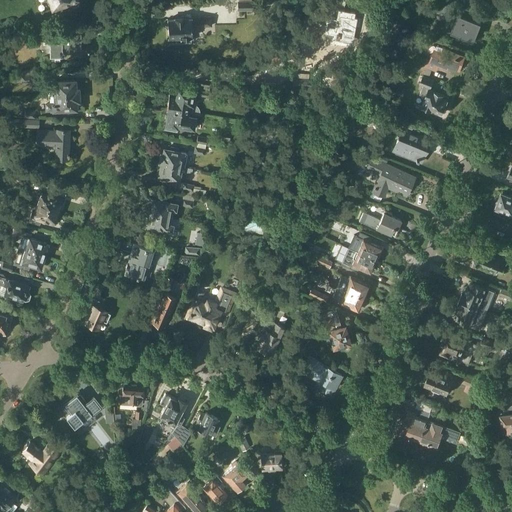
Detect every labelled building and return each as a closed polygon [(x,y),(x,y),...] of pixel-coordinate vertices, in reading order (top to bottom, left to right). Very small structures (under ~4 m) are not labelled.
[(48,0),(52,9),(70,3),(71,5),(74,7),(78,5),(80,2),(78,0),(48,0)] [(254,0),(238,1),(238,10),(254,10),(254,0)] [(436,3),(434,11),(451,14),(453,7),(436,3)] [(336,4),(324,35),(351,46),(363,15),(336,4)] [(451,33),(460,36),(459,37),(473,43),(473,41),(474,42),(481,24),(458,15),(451,33)] [(165,19),(166,27),(168,28),(169,42),(191,41),(191,38),(192,38),(192,37),(193,37),(192,27),(212,26),(212,17),(185,18),(185,17),(175,17),(175,19),(165,19)] [(383,25),(396,31),(399,25),(385,19),(383,25)] [(62,33),(62,35),(49,36),(50,58),(65,57),(65,52),(82,51),(81,32),(62,33)] [(438,65),(445,68),(446,65),(460,70),(464,57),(443,49),(442,51),(435,48),(430,59),(428,58),(425,65),(436,70),(438,65)] [(424,108),(430,110),(431,108),(443,113),(443,111),(445,112),(447,106),(446,106),(449,97),(430,90),(434,80),(423,75),(420,84),(423,86),(420,94),(427,97),(423,105),(425,106),(424,108)] [(294,85),(310,86),(311,79),(295,78),(294,85)] [(44,82),(44,89),(54,89),(55,96),(79,95),(79,88),(76,88),(75,80),(44,82)] [(169,95),(167,110),(196,114),(200,115),(200,113),(200,111),(200,110),(200,108),(199,107),(198,106),(197,105),(196,104),(198,100),(192,99),(193,91),(178,88),(176,96),(169,95)] [(209,91),(200,89),(199,96),(208,97),(209,91)] [(55,96),(55,102),(45,103),(45,110),(77,109),(76,101),(79,101),(79,95),(55,96)] [(167,110),(169,110),(166,130),(176,131),(177,125),(187,127),(186,128),(192,129),(193,129),(194,129),(195,128),(195,127),(196,126),(197,118),(196,118),(196,114),(167,110)] [(399,117),(397,122),(412,128),(414,123),(399,117)] [(9,127),(39,128),(39,119),(9,118),(9,127)] [(401,125),(391,150),(411,158),(421,162),(425,154),(431,138),(401,125)] [(54,145),(55,145),(55,158),(68,159),(69,129),(56,129),(37,129),(36,145),(42,145),(42,144),(45,144),(45,145),(51,145),(51,144),(54,144),(54,145)] [(197,142),(206,144),(206,145),(212,146),(213,144),(209,143),(210,139),(207,139),(207,137),(198,136),(197,142)] [(194,153),(204,155),(205,148),(195,146),(194,153)] [(163,154),(161,153),(160,161),(185,167),(188,153),(164,148),(163,154)] [(371,157),(366,169),(378,175),(372,189),(383,195),(387,186),(406,194),(414,177),(385,164),(388,158),(379,153),(376,160),(371,157)] [(162,180),(163,180),(164,180),(165,181),(167,180),(168,180),(168,178),(180,180),(181,173),(184,173),(186,172),(192,173),(193,168),(185,167),(160,161),(160,162),(162,162),(159,176),(161,176),(160,178),(162,180)] [(26,174),(13,171),(11,181),(23,184),(26,174)] [(184,193),(195,195),(205,197),(206,190),(200,189),(201,187),(194,185),(194,184),(171,180),(168,190),(184,193)] [(61,199),(40,192),(36,205),(57,211),(61,199)] [(495,207),(511,214),(511,195),(502,192),(495,207)] [(183,198),(182,205),(193,207),(195,195),(184,193),(183,198)] [(152,205),(150,205),(149,212),(170,217),(172,208),(175,209),(177,203),(165,201),(165,199),(161,198),(161,200),(153,199),(152,205)] [(57,211),(36,205),(34,211),(33,211),(31,217),(33,218),(33,217),(53,223),(57,211)] [(13,214),(0,210),(0,218),(11,222),(13,214)] [(360,221),(377,228),(391,234),(395,225),(397,227),(400,220),(391,215),(392,213),(385,210),(381,219),(364,212),(360,221)] [(148,226),(154,228),(153,232),(167,236),(168,230),(171,231),(172,225),(169,224),(170,217),(149,212),(148,220),(149,220),(148,226)] [(13,233),(22,236),(18,247),(45,255),(48,243),(30,237),(31,234),(24,232),(26,226),(16,223),(13,233)] [(197,231),(195,244),(204,245),(206,233),(197,231)] [(349,233),(344,245),(348,247),(356,250),(376,259),(382,246),(349,233)] [(154,249),(134,243),(125,274),(144,280),(154,249)] [(202,248),(185,246),(185,254),(200,256),(200,253),(202,253),(202,248)] [(13,264),(24,267),(24,268),(29,269),(30,265),(41,268),(45,255),(18,247),(13,264)] [(348,247),(342,262),(355,267),(356,266),(370,272),(376,259),(356,250),(348,247)] [(487,268),(486,269),(486,270),(497,274),(498,272),(502,274),(508,259),(502,257),(489,252),(488,253),(482,251),(477,263),(487,268)] [(315,261),(324,265),(327,259),(318,255),(315,261)] [(0,267),(7,270),(12,271),(14,265),(0,260),(0,267)] [(165,275),(160,287),(168,290),(173,279),(165,275)] [(348,278),(342,275),(337,286),(363,297),(369,285),(349,276),(348,278)] [(27,291),(28,285),(0,276),(0,283),(6,285),(4,293),(23,299),(23,300),(26,301),(29,300),(31,294),(28,291),(27,291)] [(220,285),(220,287),(214,284),(209,294),(201,294),(199,299),(196,297),(195,299),(193,298),(184,319),(199,325),(200,322),(203,324),(202,326),(212,330),(213,328),(215,329),(221,313),(227,316),(238,292),(220,285)] [(472,284),(470,288),(467,287),(465,292),(463,291),(460,299),(486,310),(493,293),(472,284)] [(333,296),(339,299),(338,301),(358,310),(363,297),(337,286),(333,296)] [(309,295),(325,302),(328,296),(312,288),(309,295)] [(152,321),(156,323),(156,324),(156,326),(160,328),(161,326),(162,326),(164,327),(178,297),(165,292),(152,321)] [(458,309),(456,313),(456,314),(459,316),(456,321),(479,330),(487,311),(486,310),(460,299),(456,308),(458,309)] [(93,304),(85,322),(99,327),(102,320),(107,322),(111,313),(107,311),(108,310),(98,306),(99,301),(95,300),(93,304)] [(324,318),(322,319),(325,329),(328,328),(334,348),(350,343),(345,326),(340,327),(339,323),(340,323),(336,310),(338,309),(338,308),(325,302),(322,309),(323,313),(324,318)] [(259,339),(262,341),(258,348),(271,354),(284,327),(270,321),(275,312),(255,303),(250,313),(260,317),(259,319),(267,323),(263,331),(259,339)] [(0,330),(1,334),(10,329),(8,325),(11,316),(0,312),(0,330)] [(234,317),(227,334),(233,337),(241,320),(234,317)] [(443,347),(441,352),(469,363),(473,353),(474,354),(478,344),(465,340),(465,342),(454,338),(455,336),(446,332),(440,346),(443,347)] [(494,341),(504,345),(506,339),(497,335),(494,341)] [(493,341),(483,337),(481,344),(491,348),(491,347),(493,348),(495,343),(493,342),(493,341)] [(323,386),(323,388),(324,390),(327,392),(330,392),(332,391),(342,374),(330,367),(334,361),(315,350),(309,347),(305,353),(309,355),(302,370),(307,373),(319,379),(317,382),(323,386)] [(425,384),(432,387),(429,394),(437,397),(439,391),(447,394),(454,378),(455,376),(438,369),(436,372),(430,370),(425,384)] [(465,374),(461,383),(466,385),(464,390),(476,395),(481,380),(465,374)] [(119,404),(127,404),(142,405),(143,397),(142,396),(143,387),(137,386),(137,384),(131,384),(131,386),(123,385),(123,386),(118,387),(118,392),(121,394),(120,396),(119,404)] [(77,394),(60,407),(74,425),(101,405),(94,397),(91,398),(90,396),(85,400),(80,393),(78,395),(77,394)] [(180,422),(181,423),(184,417),(181,416),(180,415),(187,402),(178,397),(177,399),(170,395),(165,393),(160,403),(165,405),(160,415),(167,418),(166,419),(169,421),(169,420),(177,424),(179,421),(180,422)] [(431,412),(430,412),(433,405),(419,400),(416,407),(423,409),(420,417),(415,416),(416,413),(409,411),(406,419),(404,418),(401,426),(403,427),(400,435),(409,438),(410,436),(420,439),(428,420),(431,412)] [(510,432),(511,433),(511,404),(511,405),(511,406),(500,407),(501,413),(500,413),(502,426),(503,426),(504,433),(510,432)] [(113,405),(104,406),(106,422),(114,422),(113,414),(113,406),(113,405)] [(135,418),(133,418),(132,428),(142,428),(142,419),(141,419),(142,411),(136,411),(135,418)] [(215,435),(222,421),(217,419),(218,417),(206,412),(205,413),(202,412),(195,425),(215,435)] [(436,424),(428,420),(420,439),(438,446),(442,433),(457,439),(460,432),(440,425),(440,423),(437,421),(436,424)] [(177,438),(185,426),(181,423),(180,422),(179,421),(177,424),(167,437),(170,440),(175,435),(176,436),(177,438)] [(177,438),(179,440),(183,444),(191,431),(185,426),(177,438)] [(176,436),(163,448),(166,452),(179,440),(177,438),(176,436)] [(30,441),(22,451),(32,458),(29,463),(42,473),(53,459),(53,460),(61,449),(50,440),(42,450),(30,441)] [(156,453),(161,458),(167,453),(166,452),(163,448),(156,453)] [(274,451),(274,453),(260,454),(262,468),(281,467),(284,465),(284,460),(281,459),(281,450),(274,451)] [(152,457),(156,462),(161,458),(156,453),(152,457)] [(244,477),(248,473),(239,463),(237,464),(235,462),(232,464),(234,467),(229,471),(223,477),(236,492),(247,481),(244,477)] [(203,486),(208,492),(209,491),(218,501),(226,493),(220,485),(223,482),(208,465),(202,469),(211,479),(203,486)] [(0,510),(2,511),(18,492),(1,479),(0,480),(0,510)] [(191,480),(189,482),(188,481),(176,491),(189,506),(190,505),(196,511),(199,511),(207,506),(202,499),(201,498),(205,495),(191,480)] [(164,511),(183,511),(186,508),(178,498),(170,489),(162,496),(171,505),(164,511)]
